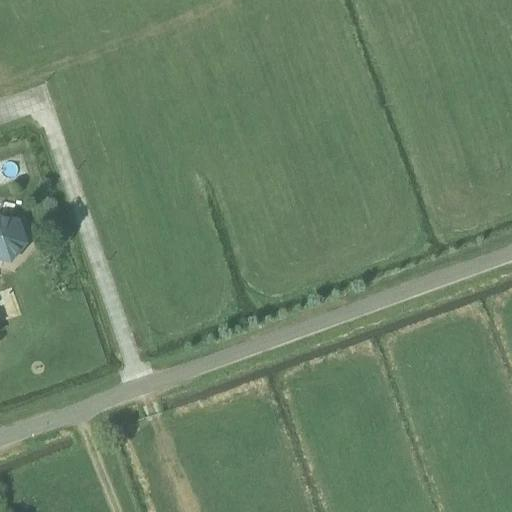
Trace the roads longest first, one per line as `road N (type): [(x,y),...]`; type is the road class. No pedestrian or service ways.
road 1 (unclassified): [(0,436),(511,253)]
road 2 (track): [(188,511),(46,109),(22,103),(0,111)]
